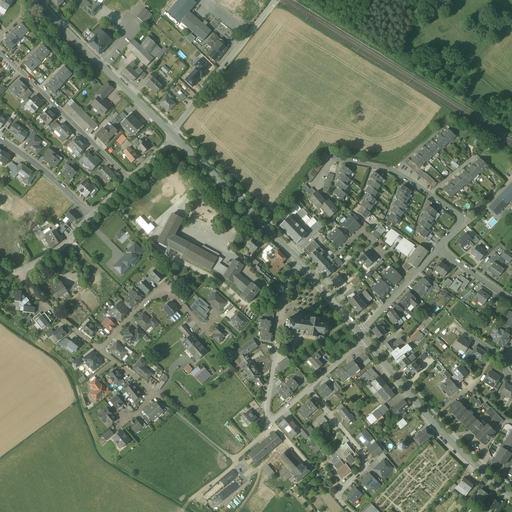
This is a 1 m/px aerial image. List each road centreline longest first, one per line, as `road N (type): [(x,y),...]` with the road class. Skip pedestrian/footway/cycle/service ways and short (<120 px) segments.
road 1 (residential): [(309,389),(271,423),(266,409),(297,260)]
road 2 (primary): [(511,494),(448,438),(363,336)]
road 3 (primary): [(174,136),(41,0)]
road 4 (residential): [(129,180),(0,52)]
road 5 (primary): [(297,260),(174,136)]
road 6 (unclassified): [(275,0),(174,136)]
road 7 (residential): [(351,511),(338,498),(362,467),(362,453),(309,389)]
road 8 (residential): [(98,350),(162,293),(208,334)]
road 9 (residential): [(98,350),(155,394),(118,426)]
road 10 (residential): [(91,217),(0,139)]
